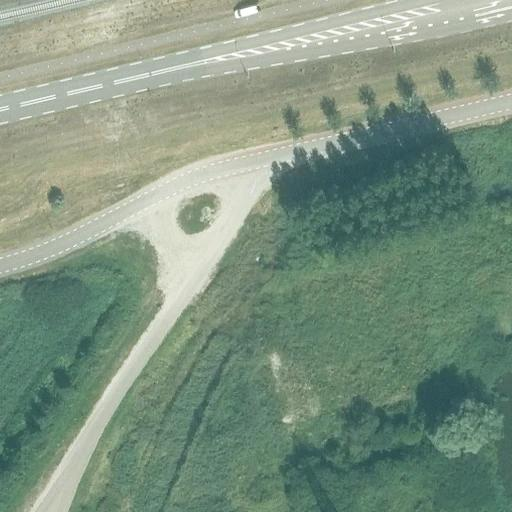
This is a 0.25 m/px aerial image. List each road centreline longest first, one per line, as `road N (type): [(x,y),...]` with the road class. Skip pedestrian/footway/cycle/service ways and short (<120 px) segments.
road 1 (unclassified): [(0,108),(462,0)]
road 2 (unclassified): [(51,496),(262,158)]
road 3 (unclassified): [(0,272),(53,255),(186,182),(262,158)]
road 4 (unclassified): [(262,158),(511,101)]
